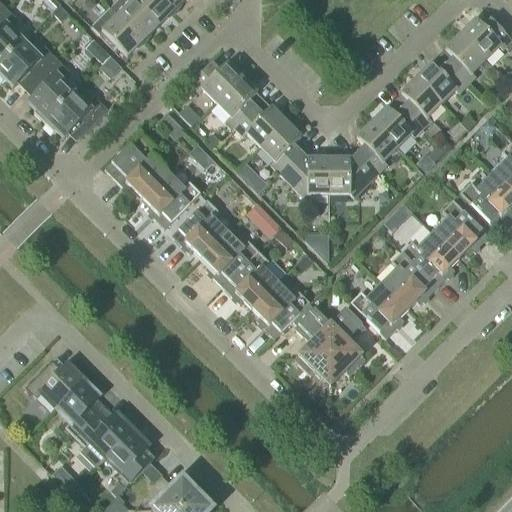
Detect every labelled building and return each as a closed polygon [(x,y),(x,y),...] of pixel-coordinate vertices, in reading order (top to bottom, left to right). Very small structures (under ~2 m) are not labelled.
[(158,29),(173,13),(159,0),(135,0),(132,3),(158,29)] [(159,0),(173,13),(186,0),(159,0)] [(142,44),(158,29),(132,3),(117,18),(142,44)] [(59,8),(52,15),(61,23),(67,17),(59,8)] [(0,66),(22,45),(9,31),(17,24),(5,11),(0,15),(0,66)] [(142,44),(117,18),(110,11),(90,30),(98,38),(102,35),(126,60),(142,44)] [(459,38),(484,63),(498,50),(501,53),(511,44),(485,18),(478,26),(474,23),(459,38)] [(471,77),(484,63),(459,38),(444,53),(451,60),(444,67),(466,89),(474,80),(471,77)] [(84,51),(100,67),(109,59),(93,42),(84,51)] [(28,90),(56,62),(43,50),(35,58),(22,45),(0,66),(0,83),(1,85),(4,83),(12,91),(20,82),(28,90)] [(109,79),(119,69),(115,65),(109,59),(100,67),(99,69),(109,79)] [(42,126),(73,96),(60,82),(68,75),(56,62),(28,90),(36,97),(27,106),(35,114),(33,116),(42,126)] [(216,107),(241,82),(226,66),(219,74),(211,66),(189,88),(199,97),(202,93),(216,107)] [(466,89),(444,67),(438,74),(430,67),(415,82),(440,107),(454,94),(457,97),(466,89)] [(234,133),(260,106),(253,100),(256,97),(241,82),(216,107),(229,121),(226,124),(234,133)] [(427,121),(440,107),(415,82),(400,97),(403,100),(396,107),(422,133),(430,124),(427,121)] [(73,96),(42,126),(52,136),(55,134),(63,142),(71,133),(79,141),(107,113),(94,101),(86,109),(73,96)] [(260,151),(285,126),(270,111),(267,113),(260,106),(234,133),(243,141),(246,138),(260,151)] [(413,141),(422,133),(396,107),(389,114),(386,111),(371,126),(396,151),(410,138),(413,141)] [(177,118),(191,132),(200,123),(186,109),(177,118)] [(184,135),(166,117),(156,126),(175,144),(184,135)] [(466,133),(474,125),(467,119),(459,126),(466,133)] [(487,123),(479,131),(483,135),(490,134),(494,130),(487,123)] [(278,177),(300,155),(293,148),(300,141),(285,126),(260,151),(273,165),(270,168),(278,177)] [(383,165),(396,151),(371,126),(356,141),(363,148),(356,155),(377,177),(386,168),(383,165)] [(141,203),(168,176),(153,161),(158,156),(139,137),(103,173),(129,199),(133,195),(141,203)] [(204,145),(212,154),(220,147),(211,138),(204,145)] [(437,149),(444,155),(451,149),(444,142),(437,149)] [(511,148),(510,147),(500,156),(506,162),(490,177),(511,198),(511,148)] [(201,152),(197,148),(188,156),(196,164),(205,156),(201,152)] [(328,198),(328,162),(307,162),(300,155),(278,177),(303,201),(306,198),(328,198)] [(353,201),(377,177),(356,155),(349,162),(328,162),(328,198),(349,198),(353,201)] [(424,176),(433,167),(424,158),(415,167),(424,176)] [(168,176),(141,203),(149,211),(145,215),(163,233),(199,197),(188,186),(183,192),(168,176)] [(511,214),(509,211),(511,208),(511,198),(490,177),(475,192),(470,187),(459,198),(495,233),(511,216),(511,214)] [(267,189),(256,178),(246,187),(257,198),(267,189)] [(239,204),(248,213),(254,207),(245,198),(239,204)] [(200,262),(227,236),(212,220),(217,215),(206,204),(170,240),(188,258),(192,254),(200,262)] [(431,236),(458,263),(466,255),(469,259),(488,241),(452,205),(441,216),(446,221),(431,236)] [(256,207),(245,218),(269,243),(281,232),(256,207)] [(402,208),(398,212),(398,213),(406,221),(411,216),(403,208),(402,208)] [(285,251),(291,244),(280,234),(274,240),(285,251)] [(222,291),(257,256),(247,246),(242,251),(227,236),(200,262),(208,270),(204,274),(222,291)] [(450,271),(458,263),(431,236),(416,251),(411,246),(400,256),(436,292),(453,275),(450,271)] [(251,313),(277,286),(262,271),(267,266),(257,256),(222,291),(239,309),(243,305),(251,313)] [(419,309),(436,292),(400,256),(390,266),(396,271),(380,287),(407,313),(415,305),(419,309)] [(311,266),(305,259),(293,270),(300,277),(311,266)] [(273,343),(291,324),(309,307),(298,296),(293,302),(277,286),(251,313),(259,321),(255,325),(273,343)] [(338,308),(338,296),(329,287),(329,308),(338,308)] [(399,321),(407,313),(380,287),(365,302),(360,297),(349,307),(385,343),(403,325),(399,321)] [(328,385),(329,385),(329,328),(313,312),(309,307),(291,324),(296,329),(293,332),(303,342),(306,338),(312,344),(293,363),(310,380),(314,376),(319,381),(321,383),(324,384),(328,385)] [(329,328),(329,385),(330,385),(333,384),(336,383),(339,381),(344,376),(348,380),(364,363),(345,344),(351,338),(355,342),(365,332),(345,312),(329,328)] [(55,412),(84,382),(75,373),(73,375),(66,368),(61,374),(51,364),(24,391),(35,402),(40,397),(55,412)] [(74,442),(101,415),(93,406),(98,400),(91,394),(93,392),(84,382),(55,412),(69,426),(64,432),(74,442)] [(74,442),(84,451),(79,456),(94,471),(104,461),(133,432),(124,423),(123,425),(116,418),(110,424),(101,415),(74,442)] [(133,432),(104,461),(119,476),(114,481),(118,486),(124,492),(151,465),(142,455),(148,450),(141,443),(143,441),(133,432)] [(70,481),(61,490),(68,497),(77,488),(70,481)] [(158,503),(158,505),(151,511),(209,511),(203,505),(203,503),(203,501),(202,499),(202,497),(201,495),(199,494),(198,493),(196,492),(194,491),(192,491),(190,490),(188,491),(181,483),(166,497),(162,493),(161,494),(160,496),(159,498),(158,499),(158,501),(158,503)] [(118,486),(110,494),(116,500),(124,492),(118,486)] [(126,511),(115,501),(104,511),(126,511)]
